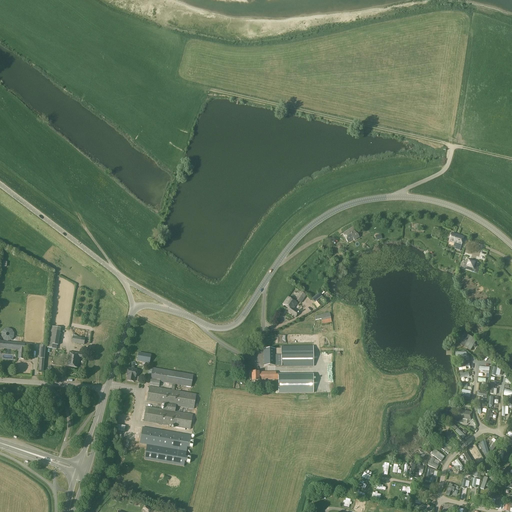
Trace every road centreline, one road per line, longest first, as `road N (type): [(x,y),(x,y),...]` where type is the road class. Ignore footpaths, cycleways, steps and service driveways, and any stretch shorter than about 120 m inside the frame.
road 1 (tertiary): [(276,264),(316,221),(381,197),(452,205),(511,245)]
road 2 (tertiary): [(114,272),(0,186)]
